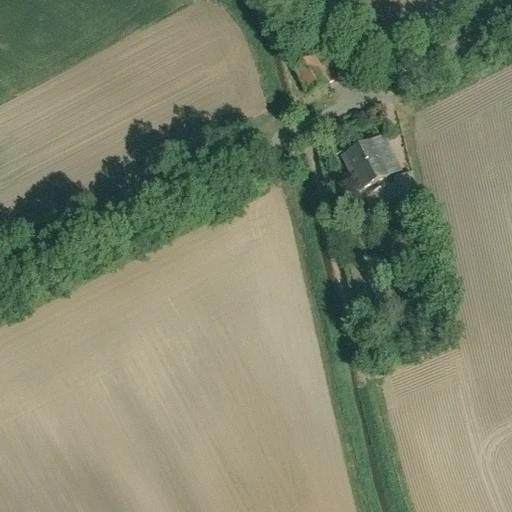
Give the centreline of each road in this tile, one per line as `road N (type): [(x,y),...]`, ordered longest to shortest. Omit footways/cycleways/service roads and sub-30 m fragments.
road 1 (residential): [(0,282),(419,69)]
road 2 (unclassified): [(312,0),(419,69)]
